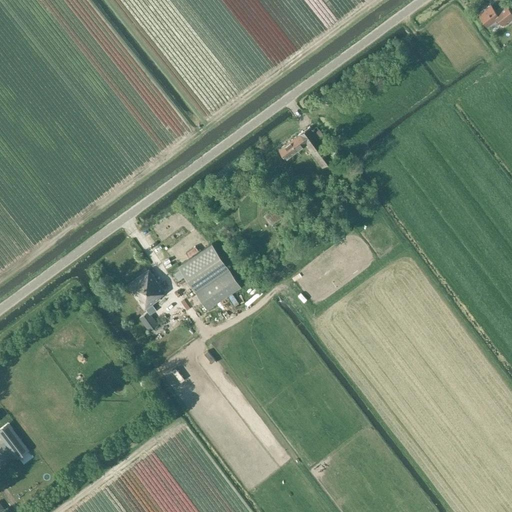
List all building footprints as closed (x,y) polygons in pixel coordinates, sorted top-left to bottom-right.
[(497,19),(503,25),(511,17),(511,10),(506,2),(496,10),(491,3),(478,13),(487,26),(497,19)] [(322,168),(334,158),(319,138),(324,135),(318,126),(314,129),(311,125),(279,148),(285,158),(305,144),(322,168)] [(280,213),(276,207),(265,214),(271,225),(287,214),(284,210),(280,213)] [(212,243),(179,265),(208,308),(241,286),(212,243)] [(165,292),(166,291),(150,269),(127,285),(145,310),(161,298),(160,297),(165,293),(165,292)] [(180,269),(174,273),(178,280),(185,275),(180,269)] [(149,331),(159,324),(155,320),(149,312),(149,311),(140,318),(149,331)] [(0,434),(17,457),(28,448),(9,423),(0,429),(0,434)]
